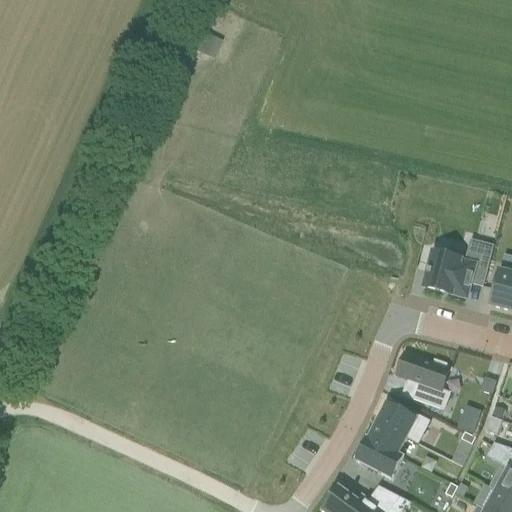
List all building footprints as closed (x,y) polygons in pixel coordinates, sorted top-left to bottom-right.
[(473,202),(487,205),(490,192),(440,181),(434,206),(470,215),(473,202)] [(432,256),(423,291),(466,302),(475,270),(487,273),(493,249),(470,243),(464,264),(432,256)] [(511,278),(499,275),(490,309),(511,314),(511,315),(511,278)] [(405,357),(397,380),(408,384),(402,399),(444,414),(450,397),(443,394),(450,373),(446,371),(447,368),(435,364),(434,367),(405,357)] [(484,381),(479,394),(492,398),(496,385),(484,381)] [(407,441),(417,422),(386,407),(376,426),(407,441)] [(501,423),(505,413),(495,410),(492,420),(501,423)] [(496,438),(501,424),(490,420),(485,434),(496,438)] [(398,459),(407,441),(376,426),(367,443),(367,444),(397,459),(398,459)] [(464,436),(460,443),(471,448),(475,441),(464,436)] [(397,459),(367,444),(367,443),(366,442),(355,464),(392,483),(403,461),(398,459),(397,459)] [(511,460),(506,458),(489,490),(511,502),(511,460)] [(450,487),(444,497),(451,501),(454,497),(457,491),(450,487)] [(391,511),(400,501),(378,490),(370,501),(364,497),(359,502),(341,488),(325,509),(328,511),(391,511)] [(457,491),(454,497),(463,502),(467,493),(459,488),(457,491)] [(495,494),(485,511),(511,511),(511,502),(496,494),(495,494)]
